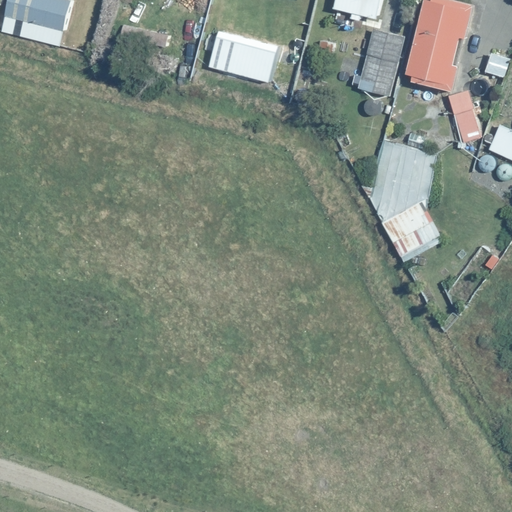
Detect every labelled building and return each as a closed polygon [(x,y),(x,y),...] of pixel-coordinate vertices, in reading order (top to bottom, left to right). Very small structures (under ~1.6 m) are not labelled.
[(75,0),(9,0),(3,30),(17,33),(20,17),(26,18),(22,36),(66,45),(75,0)] [(337,0),(336,5),(337,5),(380,14),(382,0),(337,0)] [(425,0),(408,70),(414,72),(413,79),(457,90),(480,1),(477,0),(425,0)] [(369,52),(400,62),(408,35),(377,25),(369,52)] [(492,50),(486,69),(505,75),(510,56),(492,50)] [(400,62),(369,52),(359,84),(391,94),(400,62)] [(470,89),(451,94),(464,139),(482,133),(470,89)] [(383,139),(370,198),(403,262),(445,240),(427,205),(439,151),(383,139)]
